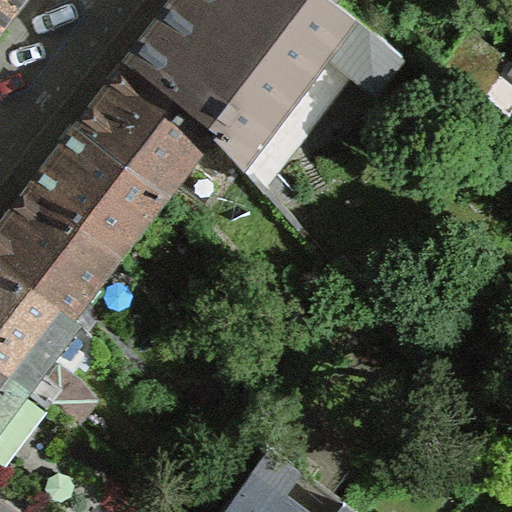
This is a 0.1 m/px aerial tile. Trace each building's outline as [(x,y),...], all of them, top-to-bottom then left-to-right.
[(19,0),(0,0),(0,25),(4,20),(19,0)] [(170,0),(127,56),(126,59),(214,127),(219,131),(242,158),(327,48),(375,85),(400,53),(335,0),(170,0)] [(511,104),(511,64),(469,31),(432,79),(493,129),(511,104)] [(214,127),(126,59),(116,71),(78,121),(167,189),(214,127)] [(30,182),(119,251),(167,189),(78,121),(48,160),(30,182)] [(78,319),(88,331),(98,318),(87,293),(94,284),(114,299),(136,270),(123,254),(119,251),(30,182),(1,220),(0,221),(0,258),(75,316),(78,319)] [(75,316),(0,258),(0,362),(76,421),(94,397),(79,379),(59,363),(50,376),(40,368),(78,319),(75,316)] [(0,467),(60,511),(190,511),(76,421),(0,362),(0,467)] [(218,511),(315,511),(284,489),(300,467),(267,443),(226,498),(228,500),(218,511)] [(337,511),(360,511),(345,501),(337,511)]
